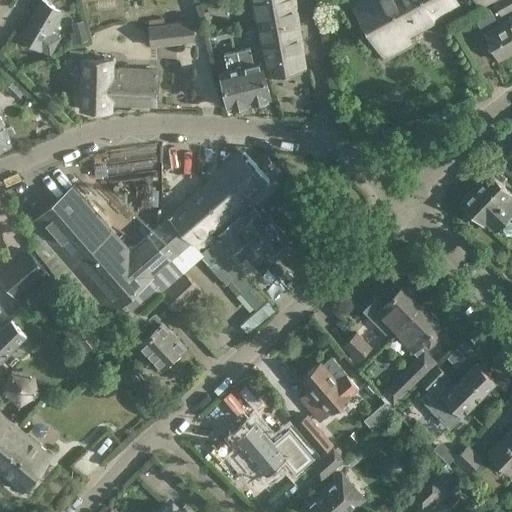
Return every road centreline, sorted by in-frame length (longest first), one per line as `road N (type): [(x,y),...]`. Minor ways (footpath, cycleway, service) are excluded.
road 1 (residential): [(0,172),(73,136),(158,122),(267,127),(329,140)]
road 2 (residential): [(157,433),(405,203)]
road 3 (residential): [(405,203),(511,96)]
road 4 (residential): [(511,310),(405,203)]
road 5 (residential): [(329,140),(309,0)]
road 6 (track): [(188,0),(219,125)]
